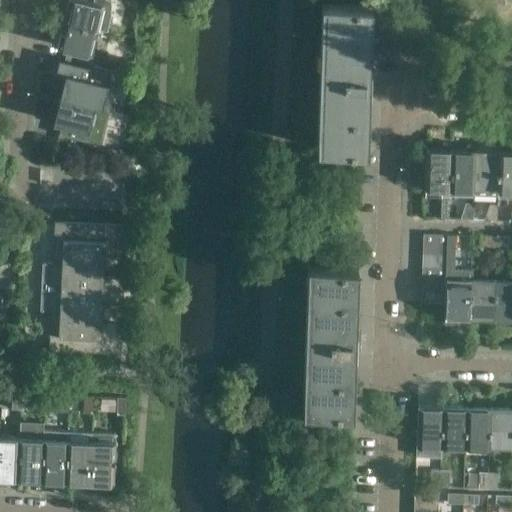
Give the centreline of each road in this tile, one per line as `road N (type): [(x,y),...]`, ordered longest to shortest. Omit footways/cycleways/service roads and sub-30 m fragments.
road 1 (residential): [(125,198),(36,195),(17,176),(23,0)]
road 2 (residential): [(394,365),(386,349),(392,127),(416,103)]
road 3 (residential): [(389,511),(394,365)]
road 4 (unclassified): [(112,511),(112,502),(0,495)]
